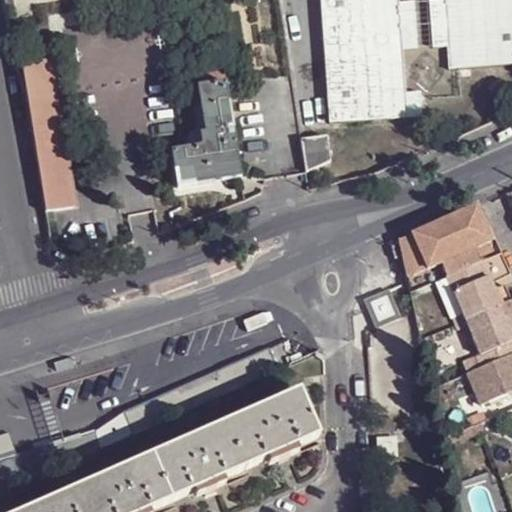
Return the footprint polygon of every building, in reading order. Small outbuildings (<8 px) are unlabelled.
[(9,0),(17,25),(18,36),(42,32),(35,0),(9,0)] [(326,84),(329,128),(420,121),(419,98),(404,98),(403,78),(401,56),(416,55),(414,32),(413,7),(398,8),(397,0),(319,0),(323,39),(326,84)] [(447,52),(448,75),(511,69),(511,0),(444,0),(444,5),(429,6),(430,31),(431,52),(447,52)] [(23,66),(44,215),(77,209),(55,61),(23,66)] [(197,79),(199,92),(226,88),(224,76),(197,79)] [(226,88),(199,92),(206,137),(201,138),(203,151),(172,155),(178,189),(241,180),(226,88)] [(329,143),(302,145),(308,181),(333,168),(329,143)] [(448,280),(485,264),(504,255),(498,242),(495,243),(480,207),(398,242),(401,255),(407,281),(441,266),(448,280)] [(485,264),(448,280),(435,286),(450,319),(462,313),(466,323),(511,304),(511,296),(508,287),(497,292),(485,264)] [(470,375),(511,357),(511,304),(466,323),(481,356),(465,363),(470,375)] [(0,496),(277,376),(268,349),(123,412),(95,431),(54,444),(17,457),(0,462),(0,496)] [(511,357),(470,375),(468,375),(481,407),(511,393),(511,357)] [(31,511),(155,511),(202,491),(213,486),(275,459),(288,453),(317,439),(298,395),(31,511)] [(483,410),(466,417),(471,429),(480,425),(487,422),(488,422),(483,410)] [(487,422),(480,425),(484,437),(492,433),(487,422)] [(0,434),(0,462),(17,457),(8,432),(0,434)] [(395,458),(394,442),(378,442),(378,458),(395,458)] [(289,459),(288,453),(275,459),(278,466),(290,461),(289,459)] [(216,491),(213,486),(202,491),(205,499),(216,493),(216,491)]
